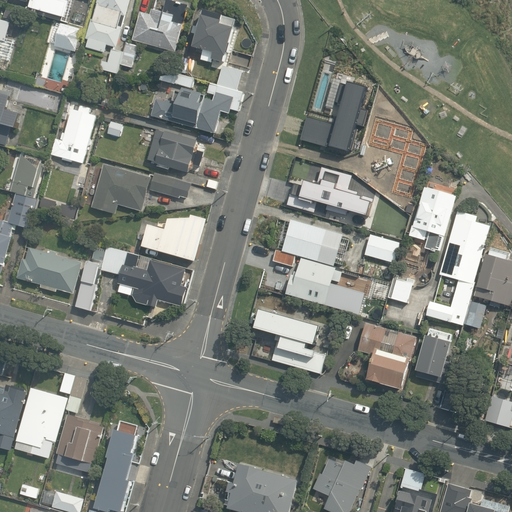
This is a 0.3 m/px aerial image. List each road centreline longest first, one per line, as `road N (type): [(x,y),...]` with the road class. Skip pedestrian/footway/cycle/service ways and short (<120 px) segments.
road 1 (residential): [(277,0),(277,73),(198,377)]
road 2 (residential): [(198,377),(511,460)]
road 3 (residential): [(0,319),(198,377)]
road 4 (residential): [(198,377),(161,511)]
